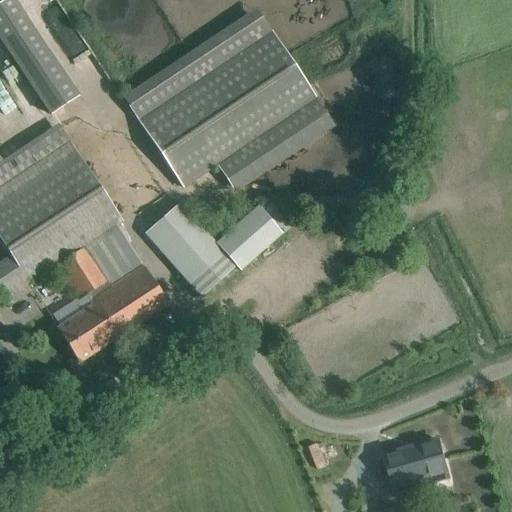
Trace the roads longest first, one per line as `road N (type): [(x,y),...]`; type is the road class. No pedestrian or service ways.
road 1 (unclassified): [(0,460),(204,330),(240,340),(295,409),(344,427),(511,364)]
road 2 (unknown): [(339,226),(217,330)]
